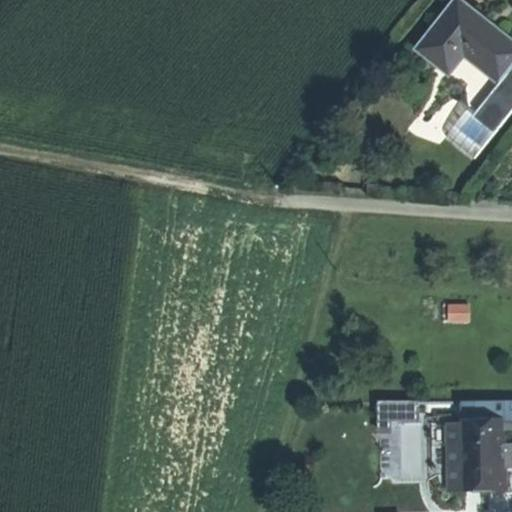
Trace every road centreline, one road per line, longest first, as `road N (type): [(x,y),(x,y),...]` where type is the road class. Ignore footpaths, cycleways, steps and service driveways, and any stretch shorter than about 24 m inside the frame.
road 1 (track): [(511,214),(275,199),(0,153)]
road 2 (track): [(267,511),(352,204)]
